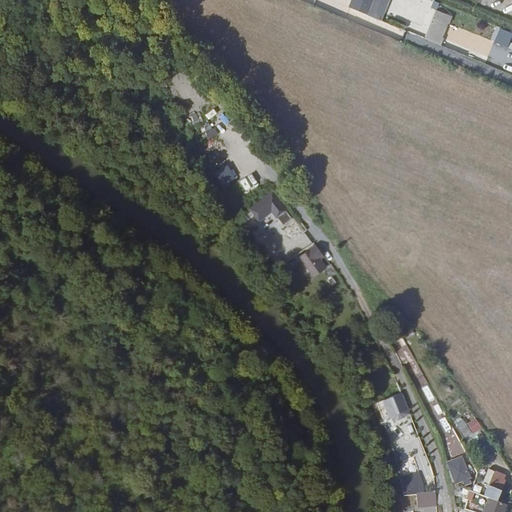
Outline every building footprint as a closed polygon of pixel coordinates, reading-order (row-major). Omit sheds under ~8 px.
[(508,14),(510,8),(498,4),(496,10),(508,14)] [(433,9),(426,41),(443,44),(450,13),(433,9)] [(496,35),(510,41),(511,36),(511,32),(499,27),(496,35)] [(477,49),(488,53),(493,41),(481,37),(477,49)] [(474,50),(472,56),(486,62),(488,56),(474,50)] [(511,64),(506,63),(503,69),(511,72),(511,64)] [(264,194),(242,213),(251,223),(264,212),(270,218),(278,210),(264,194)] [(224,229),(230,234),(233,231),(231,229),(234,227),(231,223),(224,229)] [(308,247),(294,258),(307,277),(314,272),(319,278),(328,272),(322,265),(316,269),(310,260),(316,256),(313,252),(308,247)] [(278,263),(269,270),(279,279),(287,272),(278,263)] [(398,339),(392,342),(395,348),(401,345),(398,339)] [(159,346),(139,362),(170,402),(191,387),(159,346)] [(379,409),(386,424),(403,417),(396,402),(379,409)] [(481,428),(473,416),(464,422),(472,433),(481,428)] [(441,455),(444,459),(457,452),(455,447),(441,455)] [(457,452),(444,459),(452,474),(459,470),(461,474),(466,471),(464,467),(465,467),(457,452)] [(484,503),(493,507),(494,503),(500,487),(483,480),(482,484),(479,493),(482,494),(480,501),(484,503)] [(407,492),(409,499),(417,497),(414,489),(407,492)] [(413,511),(430,507),(427,494),(420,496),(409,499),(411,511),(413,511)] [(503,511),(504,511),(493,507),(484,503),(480,501),(470,497),(469,496),(467,500),(482,506),(479,511),(503,511)] [(494,503),(493,507),(504,511),(506,507),(494,503)]
